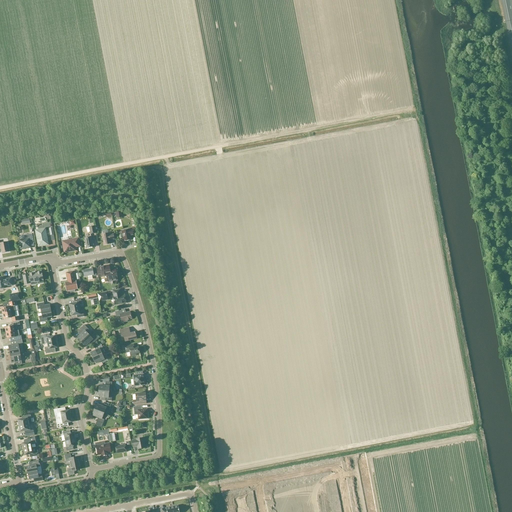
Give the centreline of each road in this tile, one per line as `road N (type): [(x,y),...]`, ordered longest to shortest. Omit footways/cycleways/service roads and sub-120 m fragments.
road 1 (residential): [(54,264),(120,251),(154,369),(157,455),(90,469)]
road 2 (residential): [(90,469),(79,415),(87,372),(66,343),(54,264)]
road 3 (residential): [(347,511),(338,465),(256,480)]
road 4 (residential): [(19,482),(0,363)]
